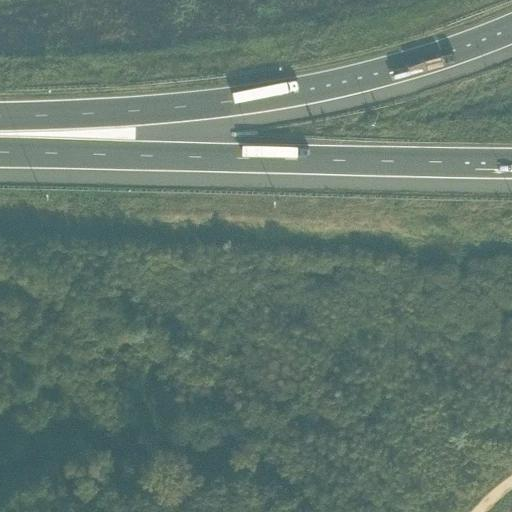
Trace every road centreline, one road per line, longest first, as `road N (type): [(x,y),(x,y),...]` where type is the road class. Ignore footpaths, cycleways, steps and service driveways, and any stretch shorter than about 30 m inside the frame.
road 1 (motorway): [(0,121),(287,95),(511,26)]
road 2 (motorway): [(0,144),(149,156),(511,163)]
